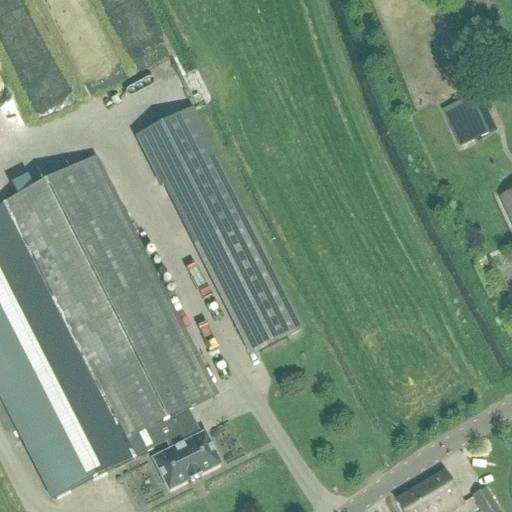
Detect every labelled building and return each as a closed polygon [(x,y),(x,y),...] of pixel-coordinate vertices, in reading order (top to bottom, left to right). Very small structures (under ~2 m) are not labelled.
[(116,81),(100,46),(93,50),(84,30),(59,41),(84,95),(116,81)] [(40,62),(17,67),(22,88),(45,82),(40,62)] [(0,93),(0,135),(15,129),(0,93)] [(455,105),(460,116),(472,144),(495,133),(483,106),(478,95),(455,105)] [(191,112),(135,141),(159,188),(171,181),(250,338),(258,354),(302,332),(294,315),(191,112)] [(0,208),(0,396),(54,502),(165,446),(169,454),(153,462),(168,493),(189,483),(190,485),(201,479),(200,477),(220,467),(204,436),(183,446),(171,421),(215,399),(94,161),(0,208)] [(511,193),(500,199),(511,224),(511,193)] [(400,511),(451,511),(463,505),(444,474),(395,503),(400,511)] [(472,499),(479,511),(498,511),(485,490),(472,499)]
